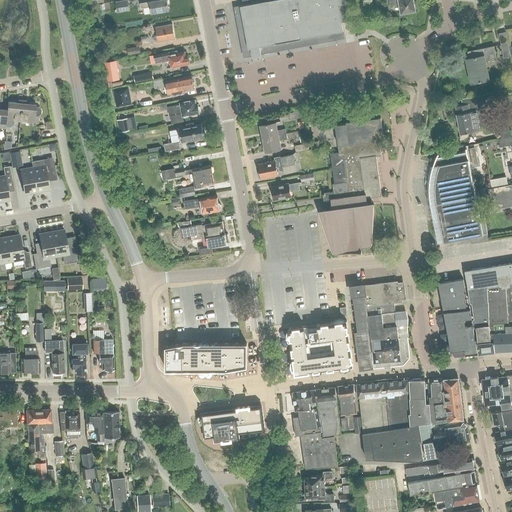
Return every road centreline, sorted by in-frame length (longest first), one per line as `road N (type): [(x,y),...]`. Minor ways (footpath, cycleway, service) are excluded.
road 1 (residential): [(410,59),(423,88),(404,176),(412,257)]
road 2 (residential): [(224,110),(372,80),(410,59)]
road 3 (residential): [(412,257),(250,269)]
road 4 (residential): [(250,269),(224,110)]
road 5 (residential): [(412,257),(426,368),(470,364)]
road 6 (residential): [(470,364),(496,511)]
road 7 (tertiary): [(74,70),(106,198)]
